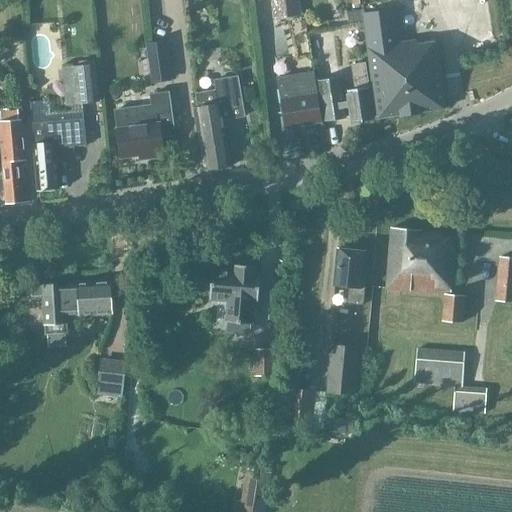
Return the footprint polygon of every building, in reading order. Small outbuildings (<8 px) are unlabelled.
[(298,0),(275,0),(277,13),(300,10),(298,0)] [(394,9),(364,13),(378,118),(446,108),(438,43),(417,46),(417,41),(399,44),(394,9)] [(147,44),(153,83),(172,80),(166,42),(147,44)] [(348,99),(342,100),(343,106),(349,105),(352,122),(374,119),(366,63),(352,65),(355,82),(358,82),(359,89),(347,91),(348,99)] [(97,64),(74,66),(78,104),(100,102),(97,64)] [(279,78),(285,119),(294,117),(296,125),(321,121),(313,72),(279,78)] [(199,108),(195,108),(194,108),(197,132),(202,131),(209,170),(231,167),(223,120),(245,116),(238,77),(215,81),(217,91),(196,94),(199,108)] [(321,79),(326,119),(344,116),(343,106),(342,100),(339,77),(321,79)] [(151,105),(115,110),(121,157),(149,153),(150,158),(164,156),(162,137),(175,135),(169,91),(150,94),(151,105)] [(33,123),(38,190),(60,188),(56,148),(87,145),(84,119),(33,123)] [(0,121),(0,133),(1,141),(7,204),(30,202),(22,120),(0,121)] [(385,288),(443,293),(441,319),(460,320),(462,295),(448,293),(452,238),(440,237),(440,231),(390,227),(385,288)] [(346,302),(362,304),(365,275),(360,275),(362,251),(337,248),(334,287),(348,288),(346,302)] [(496,300),(511,301),(511,256),(501,256),(496,300)] [(213,269),(210,299),(228,301),(226,322),(252,324),(254,303),(258,304),(261,273),(255,272),(255,266),(236,265),(235,271),(213,269)] [(165,300),(194,300),(194,281),(166,280),(165,300)] [(112,313),(110,281),(42,285),(46,335),(67,334),(65,312),(78,312),(78,315),(112,313)] [(24,308),(0,309),(0,322),(24,321),(24,308)] [(327,391),(354,393),(358,346),(331,344),(327,391)] [(252,374),(270,375),(271,350),(253,349),(252,374)] [(96,394),(122,397),(125,397),(129,363),(99,359),(96,394)] [(415,383),(462,387),(464,362),(417,359),(415,383)] [(292,388),(287,425),(311,428),(316,391),(292,388)] [(485,414),(487,394),(455,392),(454,412),(485,414)] [(239,511),(265,511),(272,473),(255,470),(251,497),(242,495),(239,511)]
